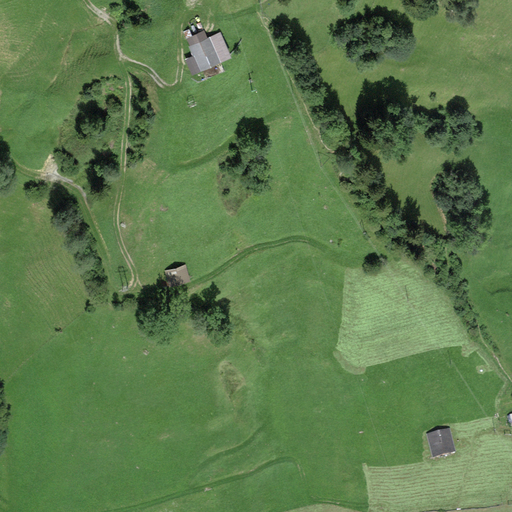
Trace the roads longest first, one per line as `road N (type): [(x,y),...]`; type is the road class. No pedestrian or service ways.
road 1 (track): [(119,56),(128,85),(116,221),(134,277),(129,287),(112,283),(76,190),(17,167),(3,149)]
road 2 (track): [(268,0),(223,16),(203,6),(181,12),(174,89),(119,56),(111,22),(85,0)]
road 3 (track): [(273,511),(321,500),(403,509),(446,502),(461,490),(478,432),(511,429)]
road 4 (track): [(337,501),(289,457),(113,511)]
road 5 (track): [(124,289),(186,286),(249,249),(287,239),(322,246)]
road 6 (track): [(183,493),(194,471),(252,438),(270,411)]
